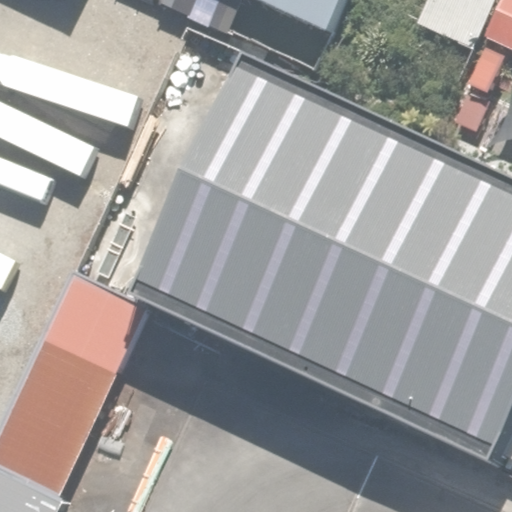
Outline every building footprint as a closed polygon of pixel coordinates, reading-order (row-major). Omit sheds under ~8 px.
[(262,0),(323,29),(336,0),(262,0)] [(493,0),(426,0),(417,19),(473,45),(493,0)] [(511,0),(509,0),(495,38),(511,44),(511,0)] [(511,418),(511,164),(259,51),(157,278),(505,433),(511,418)] [(73,272),(129,146),(33,101),(0,170),(0,304),(47,327),(73,272)] [(54,511),(148,306),(73,272),(47,327),(0,426),(0,511),(54,511)]
